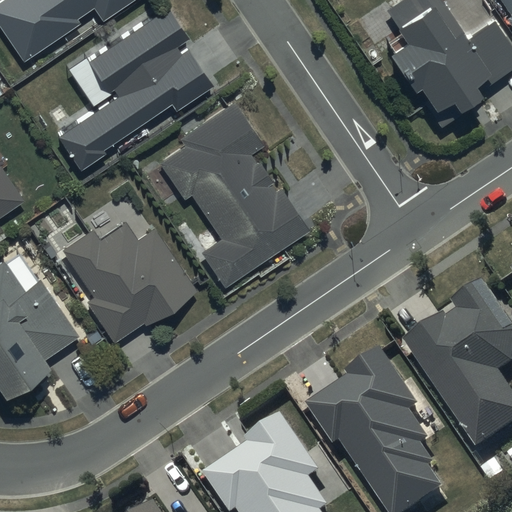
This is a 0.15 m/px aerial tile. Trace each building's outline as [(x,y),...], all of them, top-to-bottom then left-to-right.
[(0,0),(0,21),(23,55),(79,16),(76,11),(90,1),(100,15),(122,0),(0,0)] [(446,0),(387,0),(384,2),(401,28),(385,39),(438,117),(478,90),(475,85),(511,59),(511,42),(493,13),(467,31),(446,0)] [(187,32),(166,2),(88,55),(108,85),(111,83),(116,89),(57,130),(79,162),(104,145),(102,143),(169,97),(173,102),(209,77),(184,41),(179,45),(175,40),(187,32)] [(183,140),(158,157),(182,193),(190,187),(219,233),(199,245),(222,281),(308,223),(280,182),(273,187),(267,177),(272,175),(258,154),(253,157),(248,149),(263,139),(234,96),(179,133),(183,140)] [(0,210),(22,196),(0,163),(0,210)] [(92,290),(85,295),(112,335),(141,316),(144,320),(195,284),(153,223),(137,234),(124,216),(99,233),(91,223),(60,244),(92,290)] [(0,382),(45,353),(44,351),(77,330),(40,273),(35,276),(16,247),(0,257),(0,382)] [(449,313),(407,341),(478,447),(511,424),(511,387),(501,371),(511,363),(511,319),(486,280),(454,301),(461,311),(451,318),(449,313)] [(351,376),(310,404),(337,444),(342,441),(389,511),(407,511),(445,487),(431,466),(438,461),(425,443),(431,439),(411,410),(422,402),(384,346),(347,371),(351,376)] [(251,443),(206,473),(231,511),(236,511),(241,509),(242,511),(324,511),(331,506),(313,478),(322,472),(284,414),(248,438),(251,443)] [(164,511),(157,501),(140,511),(164,511)]
